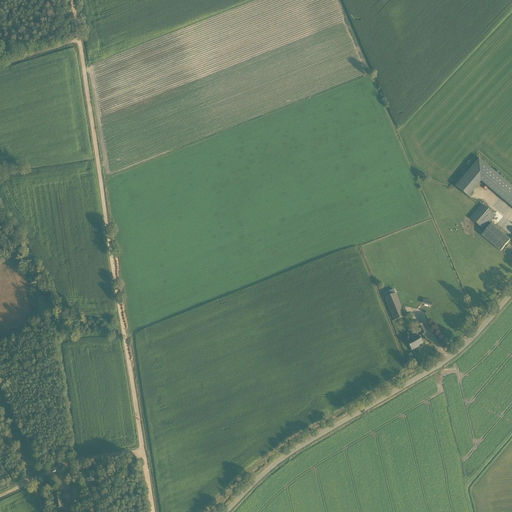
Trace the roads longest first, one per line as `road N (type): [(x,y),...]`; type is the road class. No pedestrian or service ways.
road 1 (track): [(143,450),(78,40)]
road 2 (unclassified): [(227,511),(281,460),(462,348),(511,294)]
road 3 (track): [(0,496),(75,460),(143,450)]
